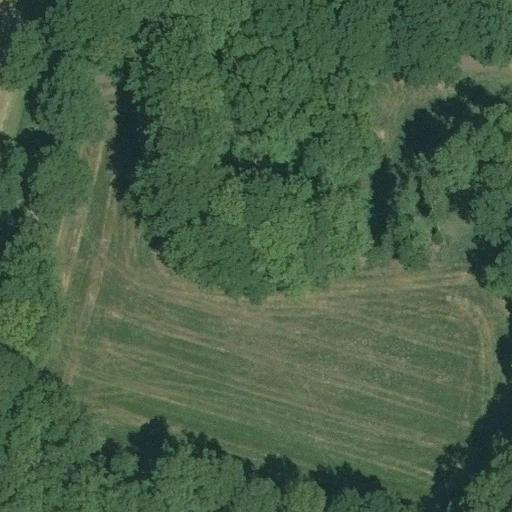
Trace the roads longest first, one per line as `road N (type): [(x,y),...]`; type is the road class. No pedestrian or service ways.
road 1 (track): [(74,80),(511,55)]
road 2 (unclassified): [(0,319),(37,225),(95,0)]
road 3 (unclassified): [(162,511),(0,461)]
